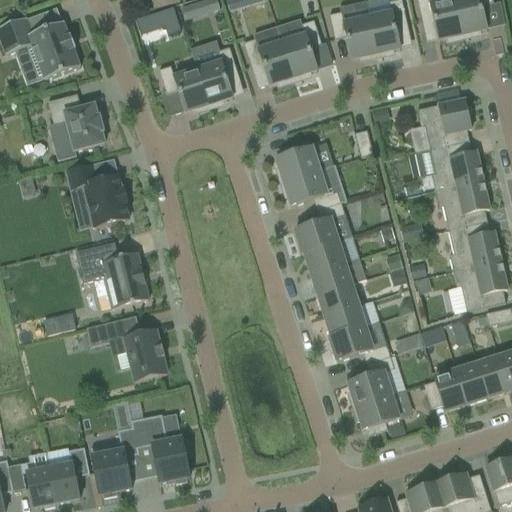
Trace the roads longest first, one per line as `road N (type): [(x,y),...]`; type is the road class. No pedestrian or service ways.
road 1 (residential): [(339,491),(226,136)]
road 2 (residential): [(154,155),(246,505)]
road 3 (residential): [(226,136),(345,97),(477,67),(497,80),(511,139)]
road 4 (residential): [(511,437),(339,491)]
road 5 (residential): [(96,0),(154,155)]
